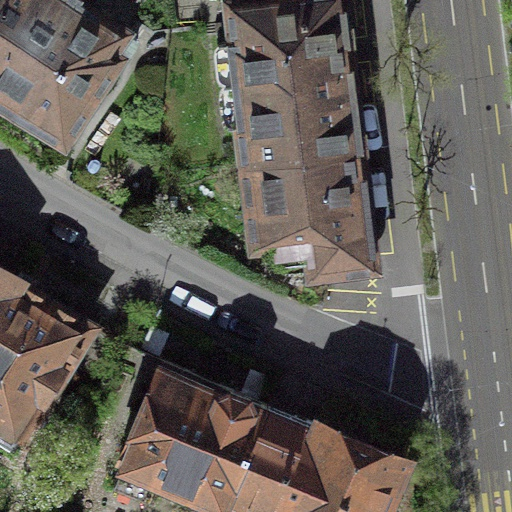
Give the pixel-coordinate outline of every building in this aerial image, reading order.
[(0,0),(0,51),(34,0),(0,0)] [(34,0),(0,51),(0,98),(63,139),(118,54),(110,49),(116,40),(122,30),(121,27),(80,0),(34,0)] [(246,162),(359,148),(347,49),(341,0),(229,0),(234,39),(230,40),(240,119),(239,119),(244,162),(246,162)] [(361,161),(359,148),(246,162),(255,243),(266,242),(267,252),(278,250),(279,264),(280,266),(281,267),(283,269),(284,270),(286,271),(288,272),(291,272),(313,269),(315,270),(359,265),(358,258),(361,253),(365,248),(371,247),(361,161)] [(0,298),(14,276),(0,266),(0,298)] [(14,276),(0,298),(0,440),(13,448),(61,371),(93,391),(122,343),(52,299),(14,276)] [(160,481),(223,507),(267,403),(220,383),(214,397),(202,392),(189,387),(195,373),(162,359),(125,448),(127,449),(113,483),(152,500),(160,481)] [(267,403),(223,507),(225,508),(229,500),(256,511),(387,511),(399,486),(388,481),(398,457),(355,439),(267,403)]
